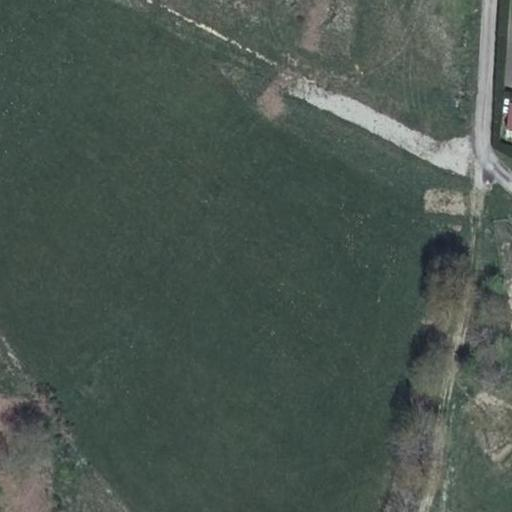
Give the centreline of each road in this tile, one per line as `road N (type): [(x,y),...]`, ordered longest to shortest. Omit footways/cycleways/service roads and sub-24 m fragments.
road 1 (track): [(429,511),(476,136)]
road 2 (residential): [(485,0),(476,136)]
